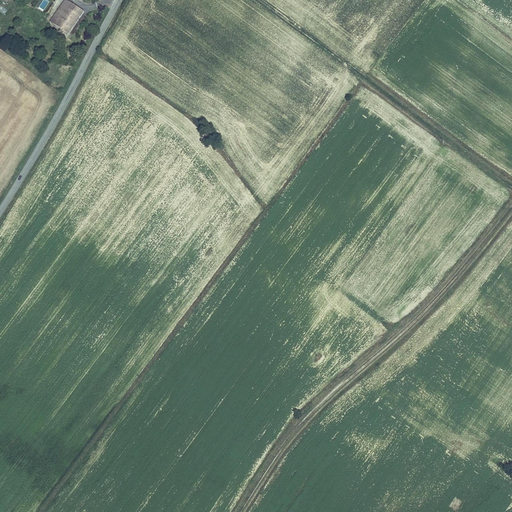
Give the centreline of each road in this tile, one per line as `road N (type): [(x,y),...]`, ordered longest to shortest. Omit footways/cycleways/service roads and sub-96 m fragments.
road 1 (track): [(511,203),(420,314),(303,420),(239,511)]
road 2 (track): [(259,0),(511,183)]
road 3 (tertiary): [(119,0),(0,211)]
